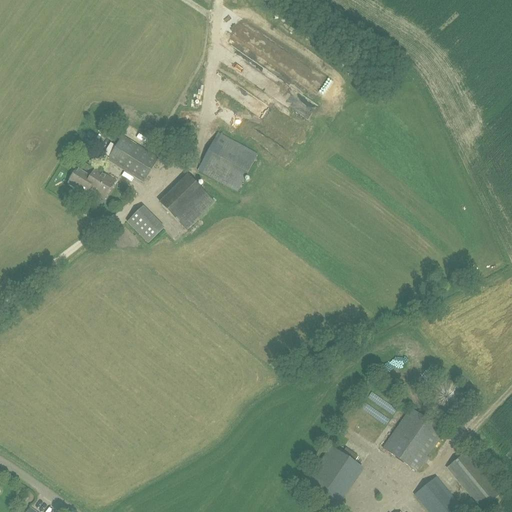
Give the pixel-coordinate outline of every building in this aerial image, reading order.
[(292,110),(304,122),(311,115),(299,103),(292,110)] [(238,192),(258,155),(218,133),(198,171),(238,192)] [(143,183),(158,159),(122,136),(107,160),(143,183)] [(86,194),(89,190),(88,189),(97,174),(93,172),(91,176),(78,168),(68,183),(86,194)] [(88,189),(89,190),(104,199),(115,181),(95,169),(93,172),(97,174),(88,189)] [(187,174),(159,203),(186,230),(215,202),(187,174)] [(135,232),(152,216),(143,207),(127,223),(135,232)] [(152,216),(135,232),(148,243),(163,227),(152,216)] [(455,383),(451,381),(448,380),(443,380),(440,381),(438,382),(436,383),(432,386),(430,389),(429,392),(428,396),(428,399),(429,402),(430,406),(432,409),(435,412),(439,414),(441,415),(443,415),(448,415),(451,414),(454,413),(458,410),(460,408),(461,406),(462,403),(463,399),(463,396),(463,394),(462,390),(460,388),(458,385),(455,383)] [(356,430),(376,442),(397,406),(376,394),(356,430)] [(436,442),(443,432),(410,409),(383,448),(416,472),(423,462),(426,464),(429,459),(426,457),(433,447),(436,449),(439,444),(436,442)] [(302,488),(335,510),(363,470),(331,447),(302,488)] [(481,509),(499,495),(465,454),(448,468),(481,509)] [(464,511),(437,477),(415,495),(428,511),(464,511)]
